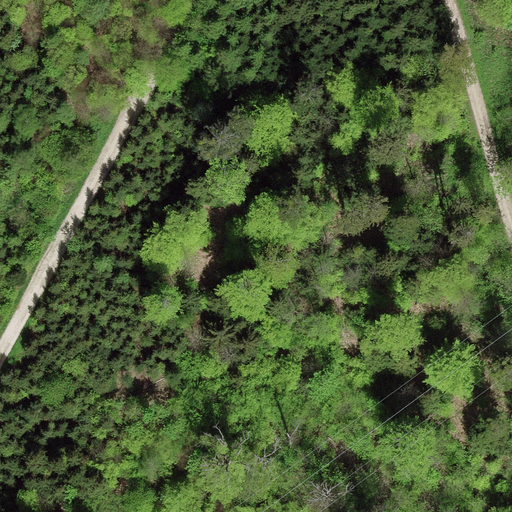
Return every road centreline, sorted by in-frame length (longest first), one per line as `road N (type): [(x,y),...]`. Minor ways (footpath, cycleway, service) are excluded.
road 1 (track): [(0,345),(185,0)]
road 2 (track): [(446,0),(511,204)]
